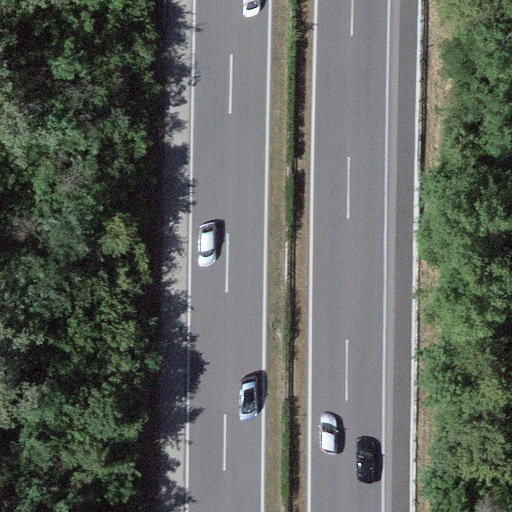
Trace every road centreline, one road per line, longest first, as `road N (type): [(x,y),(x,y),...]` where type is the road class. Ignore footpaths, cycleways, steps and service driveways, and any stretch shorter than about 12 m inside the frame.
road 1 (motorway): [(233,0),(225,511)]
road 2 (motorway): [(347,511),(353,0)]
